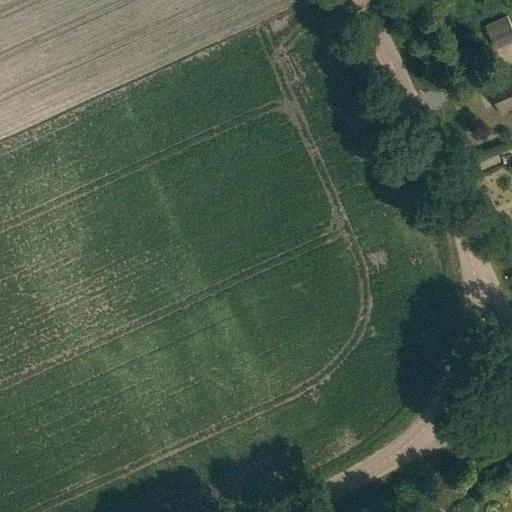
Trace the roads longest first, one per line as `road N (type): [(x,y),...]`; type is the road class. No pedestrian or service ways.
road 1 (tertiary): [(467,240),(360,0)]
road 2 (tertiary): [(400,455),(433,420),(470,337),(467,240)]
road 3 (tertiary): [(275,511),(400,455)]
road 4 (unclassified): [(400,455),(511,405)]
